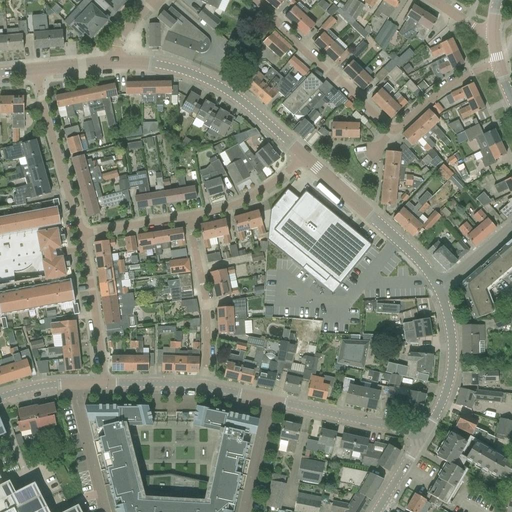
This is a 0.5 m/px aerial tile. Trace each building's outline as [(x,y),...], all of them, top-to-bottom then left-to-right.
[(94,0),(93,0),(84,0),(77,8),(83,15),(99,29),(100,28),(102,29),(106,24),(105,23),(107,21),(102,16),(101,16),(99,14),(103,9),(94,0)] [(93,0),(94,0),(103,9),(108,5),(115,12),(117,10),(119,11),(123,6),(122,5),(124,3),(120,0),(93,0)] [(217,9),(221,0),(195,0),(206,5),(205,8),(197,17),(213,30),(221,22),(213,15),(216,9),(217,9)] [(224,13),(228,0),(221,0),(217,10),(224,13)] [(285,0),(266,0),(265,1),(276,10),(285,0)] [(326,11),(330,4),(322,0),(321,0),(318,6),(326,11)] [(353,0),(348,0),(341,10),(346,14),(348,16),(357,2),(353,0)] [(380,0),(382,1),(383,0),(367,0),(365,4),(372,8),(377,0),(380,0)] [(378,19),(381,14),(388,19),(400,0),(383,0),(382,1),(373,16),(378,19)] [(284,17),(295,27),(304,17),(309,12),(304,8),(298,2),(294,7),(284,17)] [(348,16),(354,22),(364,7),(357,2),(348,16)] [(45,6),(47,17),(54,13),(47,5),(45,6)] [(326,13),(331,17),(338,9),(333,5),(326,13)] [(413,30),(414,31),(425,13),(413,6),(404,20),(406,22),(398,34),(407,40),(413,30)] [(159,21),(159,24),(149,24),(149,48),(152,48),(152,51),(152,52),(157,51),(157,48),(162,48),(161,51),(192,62),(196,52),(197,53),(199,54),(200,54),(202,54),(204,53),(206,52),(208,51),(209,50),(210,48),(210,46),(210,44),(209,42),(208,40),(207,38),(171,7),(165,14),(163,12),(157,19),(159,21)] [(345,15),(346,14),(341,10),(339,8),(339,9),(336,12),(342,18),(345,15)] [(252,13),(247,19),(251,23),(257,17),(252,13)] [(423,41),(437,21),(425,13),(414,31),(418,33),(416,37),(423,41)] [(99,29),(83,15),(75,23),(74,21),(69,27),(78,36),(84,30),(86,32),(85,33),(91,38),(92,36),(94,37),(99,33),(98,31),(99,29)] [(304,17),(295,27),(305,37),(315,26),(304,17)] [(336,22),(331,17),(321,28),(325,32),(326,33),(329,30),(336,22)] [(27,35),(26,21),(17,22),(18,29),(11,30),(12,37),(7,37),(8,51),(23,50),(22,36),(27,35)] [(374,41),(378,46),(392,25),(386,21),(374,41)] [(363,31),(354,22),(350,26),(364,39),(368,35),(363,31)] [(48,33),(49,48),(64,47),(62,32),(61,32),(60,25),(53,25),(54,32),(48,33)] [(383,51),(398,28),(392,25),(378,46),(383,51)] [(34,49),(49,48),(48,33),(47,26),(34,27),(35,34),(33,34),(34,49)] [(0,52),(8,51),(7,37),(3,37),(2,30),(0,30),(0,52)] [(262,43),(280,59),(288,51),(272,34),(262,43)] [(337,39),(332,34),(327,38),(323,34),(313,44),(324,54),(333,43),(337,39)] [(436,62),(457,52),(451,39),(429,50),(433,58),(444,53),(446,57),(436,62)] [(356,58),(367,46),(363,42),(351,53),(356,58)] [(324,54),(334,63),(344,53),(333,43),(324,54)] [(388,56),(382,51),(379,55),(384,60),(388,56)] [(463,65),(457,52),(436,62),(438,66),(437,67),(441,75),(463,65)] [(287,63),(293,69),(299,62),(293,57),(287,63)] [(299,62),(293,69),(303,77),(309,71),(299,62)] [(342,72),(352,81),(362,71),(352,62),(342,72)] [(408,64),(402,69),(407,75),(413,71),(408,64)] [(393,81),(402,73),(396,67),(388,74),(387,75),(393,81)] [(271,68),(263,77),(254,70),(241,84),(257,97),(269,84),(278,74),(271,68)] [(387,75),(388,74),(383,68),(374,76),(380,82),(387,75)] [(352,81),(363,91),(372,81),(362,71),(352,81)] [(278,93),(284,98),(294,88),(299,82),(289,73),(284,79),(278,74),(269,84),(278,93)] [(300,113),(304,117),(320,100),(324,96),(320,92),(318,90),(323,85),(311,74),(306,79),(304,77),(299,82),(294,88),(284,98),(286,100),(281,105),(293,116),(298,111),(300,113)] [(412,94),(417,99),(422,94),(417,89),(418,89),(410,80),(405,85),(412,94)] [(171,82),(156,83),(156,103),(156,104),(156,106),(157,106),(157,112),(163,112),(163,101),(165,101),(165,94),(171,94),(171,97),(177,96),(177,86),(171,87),(171,82)] [(423,82),(417,87),(422,93),(428,88),(423,82)] [(126,83),(125,83),(126,95),(141,95),(141,83),(126,83)] [(156,83),(141,83),(141,95),(141,102),(141,103),(156,103),(156,83)] [(266,106),(278,93),(269,84),(257,97),(266,106)] [(381,90),(371,99),(381,109),(391,99),(387,96),(393,90),(387,84),(381,90)] [(465,97),(467,102),(478,97),(472,84),(450,94),(454,102),(465,97)] [(102,99),(104,111),(108,127),(115,126),(109,98),(117,96),(115,85),(99,88),(102,100),(102,99)] [(87,102),(91,117),(97,141),(102,139),(96,112),(104,111),(102,99),(102,100),(99,88),(85,91),(87,103),(87,102)] [(70,94),(73,106),(82,104),(84,118),(91,117),(87,102),(87,103),(85,91),(70,94)] [(188,117),(194,121),(201,108),(196,105),(200,98),(191,93),(181,110),(189,115),(188,117)] [(74,117),(74,113),(73,106),(70,94),(55,97),(58,109),(65,107),(67,118),(74,117)] [(329,101),(324,96),(320,100),(325,103),(326,104),(329,101)] [(391,99),(381,109),(391,119),(407,103),(401,97),(395,103),(391,99)] [(484,109),(478,97),(467,102),(469,106),(458,111),(462,120),(484,109)] [(11,98),(0,98),(0,114),(12,114),(11,98)] [(24,98),(11,98),(12,114),(12,120),(12,129),(13,129),(19,129),(24,129),(24,98)] [(203,126),(208,129),(216,116),(210,113),(214,106),(205,101),(201,108),(194,121),(196,119),(204,123),(203,126)] [(344,106),(347,110),(352,105),(348,101),(344,106)] [(351,113),(355,108),(352,105),(347,110),(351,113)] [(223,137),(231,125),(225,121),(229,115),(220,109),(216,116),(208,129),(209,129),(210,127),(218,132),(217,134),(223,137)] [(311,126),(320,115),(314,110),(304,120),(303,119),(292,131),(303,140),(308,134),(309,135),(311,135),(314,132),(314,129),(313,129),(314,128),(311,126)] [(429,110),(423,116),(420,119),(433,133),(433,134),(440,141),(445,137),(435,125),(439,121),(429,110)] [(420,119),(411,127),(431,149),(435,145),(428,139),(433,134),(433,133),(420,119)] [(331,138),(345,139),(345,124),(332,124),(331,138)] [(359,125),(345,124),(345,139),(359,139),(359,125)] [(92,125),(83,127),(85,135),(94,132),(92,125)] [(453,128),(454,130),(456,135),(463,132),(460,125),(453,128)] [(481,151),(488,148),(500,143),(494,130),(483,135),(478,125),(475,126),(464,132),(468,140),(469,142),(475,139),(481,151)] [(78,127),(64,130),(65,137),(66,137),(80,133),(78,127)] [(125,138),(142,135),(141,127),(123,130),(125,138)] [(326,136),(328,131),(321,127),(318,133),(326,136)] [(425,154),(432,161),(437,156),(431,149),(411,127),(402,136),(412,147),(417,141),(427,152),(425,154)] [(244,133),(233,137),(238,145),(238,146),(243,142),(249,138),(245,132),(244,133)] [(95,140),(94,133),(86,135),(88,142),(95,140)] [(84,135),(66,140),(70,155),(82,152),(79,142),(85,140),(84,135)] [(450,143),(444,137),(440,141),(445,147),(450,143)] [(152,138),(146,139),(147,149),(154,148),(152,138)] [(12,147),(8,148),(10,155),(16,153),(24,151),(25,158),(39,154),(36,140),(22,144),(21,142),(19,142),(13,144),(12,144),(12,147)] [(495,160),(506,155),(500,143),(488,148),(481,151),(479,152),(482,158),(480,159),(484,168),(496,163),(495,160)] [(213,148),(216,154),(223,150),(220,144),(213,148)] [(238,145),(224,152),(231,165),(227,168),(235,184),(249,177),(247,174),(254,170),(254,171),(255,171),(244,154),(240,148),(238,146),(238,145)] [(249,151),(244,154),(255,171),(259,176),(262,173),(260,172),(266,167),(267,169),(269,168),(269,167),(279,159),(279,158),(278,158),(272,150),(269,146),(268,145),(256,155),(254,157),(249,151)] [(399,153),(388,152),(386,152),(385,165),(404,167),(406,167),(415,159),(403,145),(399,149),(399,153)] [(83,156),(72,159),(74,167),(75,170),(76,174),(99,167),(105,165),(123,160),(122,152),(116,153),(117,160),(115,160),(114,156),(100,160),(91,162),(91,159),(85,161),(83,156)] [(20,167),(15,168),(17,174),(18,174),(43,167),(39,154),(25,158),(27,165),(20,167)] [(432,161),(429,164),(434,169),(440,164),(442,162),(437,156),(432,161)] [(450,166),(457,161),(453,156),(446,161),(450,166)] [(206,189),(208,197),(224,192),(220,179),(219,180),(219,179),(227,176),(218,160),(213,163),(210,164),(215,173),(209,174),(210,175),(201,177),(205,190),(206,189)] [(397,180),(403,181),(403,175),(404,167),(385,165),(383,179),(397,180)] [(443,165),(436,172),(446,180),(452,173),(443,165)] [(18,174),(17,174),(19,180),(25,179),(27,186),(28,186),(47,180),(43,167),(18,174)] [(99,167),(76,174),(78,181),(79,184),(80,188),(91,185),(98,183),(110,180),(108,173),(101,175),(99,167)] [(127,177),(127,179),(129,189),(138,187),(139,196),(135,197),(137,209),(139,209),(139,210),(143,210),(143,208),(152,207),(150,195),(146,172),(135,173),(136,175),(127,177)] [(466,172),(460,175),(462,181),(469,178),(466,172)] [(449,180),(460,192),(465,187),(454,175),(449,180)] [(508,190),(510,194),(511,193),(511,177),(494,186),(498,194),(508,190)] [(154,186),(155,194),(150,195),(152,207),(167,204),(165,192),(164,192),(163,187),(162,181),(162,178),(156,179),(157,186),(154,186)] [(181,202),(196,199),(194,187),(186,189),(184,178),(177,179),(180,190),(181,202)] [(118,181),(119,190),(129,189),(127,179),(118,181)] [(383,179),(382,192),(396,193),(397,180),(383,179)] [(16,196),(13,196),(15,207),(25,205),(26,205),(25,199),(30,198),(30,199),(36,198),(50,194),(47,180),(28,186),(27,186),(23,187),(15,189),(16,196)] [(91,185),(80,188),(81,192),(82,196),(84,203),(95,199),(102,198),(98,183),(91,185)] [(167,204),(181,202),(180,190),(165,192),(167,204)] [(270,211),(267,240),(302,270),(305,266),(326,282),(330,277),(339,285),(371,246),(305,192),(299,199),(287,190),(270,211)] [(95,199),(84,203),(85,206),(86,210),(88,217),(99,214),(97,207),(103,206),(104,208),(124,203),(122,192),(102,198),(95,199)] [(395,207),(396,193),(382,192),(380,205),(395,207)] [(417,202),(418,204),(415,208),(408,202),(393,219),(403,228),(418,212),(422,207),(431,197),(426,192),(417,202)] [(483,193),(475,199),(482,207),(488,204),(491,203),(483,193)] [(511,193),(510,194),(511,197),(511,198),(507,201),(510,203),(499,212),(506,220),(511,214),(511,193)] [(400,199),(404,203),(409,197),(404,194),(400,199)] [(494,210),(488,204),(482,207),(488,214),(494,210)] [(56,210),(56,207),(54,207),(54,210),(42,212),(45,226),(60,223),(59,217),(61,216),(60,210),(58,211),(57,209),(56,210)] [(403,228),(413,238),(422,227),(427,232),(441,217),(435,212),(422,226),(416,222),(422,216),(421,215),(426,210),(422,207),(418,212),(403,228)] [(481,225),(477,228),(485,238),(496,229),(480,210),(473,216),(481,225)] [(246,215),(250,230),(257,228),(260,236),(265,234),(258,211),(246,215)] [(42,212),(28,215),(30,229),(45,226),(42,212)] [(15,231),(30,229),(28,215),(13,218),(15,231)] [(250,230),(246,215),(233,218),(240,241),(245,240),(243,232),(250,230)] [(456,225),(449,217),(444,221),(452,229),(456,225)] [(0,233),(0,234),(15,231),(13,218),(0,219),(0,233)] [(225,220),(213,223),(216,238),(223,237),(225,245),(230,244),(225,220)] [(208,240),(216,238),(213,223),(200,226),(205,249),(210,248),(208,240)] [(475,247),(485,238),(477,228),(473,231),(466,223),(459,229),(475,247)] [(65,242),(65,239),(64,235),(58,237),(57,229),(37,233),(41,255),(55,253),(54,250),(61,249),(60,243),(65,242)] [(179,247),(185,246),(184,240),(182,229),(167,231),(169,243),(178,241),(179,247)] [(170,249),(169,243),(167,231),(152,234),(154,245),(156,256),(158,256),(162,255),(161,250),(170,249)] [(154,245),(152,234),(137,236),(139,248),(140,254),(146,253),(145,247),(154,245)] [(135,237),(124,238),(126,253),(137,251),(135,237)] [(438,241),(427,251),(446,271),(457,262),(469,251),(460,240),(454,246),(458,251),(452,256),(438,241)] [(511,240),(510,242),(508,243),(502,249),(501,250),(503,252),(494,260),(492,257),(491,258),(484,264),(482,265),(483,265),(476,271),(475,271),(477,274),(468,282),(466,279),(465,280),(461,284),(460,285),(460,286),(464,294),(463,294),(464,295),(467,303),(467,305),(468,305),(471,313),(470,313),(471,314),(474,313),(476,319),(493,313),(484,291),(511,267),(511,240)] [(108,241),(94,243),(94,244),(95,249),(96,257),(110,255),(109,248),(115,247),(114,241),(108,241)] [(239,257),(236,246),(229,247),(231,259),(239,257)] [(172,259),(187,256),(186,250),(170,252),(172,259)] [(70,269),(70,266),(69,262),(63,263),(62,258),(56,259),(55,253),(41,255),(46,281),(66,277),(65,270),(70,269)] [(208,264),(221,261),(219,253),(206,256),(208,264)] [(263,253),(251,255),(252,263),(264,261),(263,253)] [(110,255),(96,257),(97,265),(98,271),(112,269),(124,267),(123,261),(117,262),(111,262),(110,255)] [(190,273),(188,260),(176,261),(178,274),(190,273)] [(112,269),(98,271),(98,277),(99,284),(114,282),(121,282),(124,281),(123,274),(125,273),(124,267),(112,269)] [(210,273),(213,286),(228,283),(226,275),(235,274),(233,268),(210,273)] [(71,282),(56,285),(60,305),(72,302),(72,305),(74,305),(74,302),(74,299),(76,298),(75,293),(73,293),(71,282)] [(114,282),(99,284),(100,292),(101,298),(128,294),(127,288),(122,289),(121,282),(114,282)] [(230,290),(228,283),(213,286),(215,299),(239,294),(238,288),(230,290)] [(56,285),(40,287),(44,307),(60,305),(56,285)] [(40,287),(24,291),(27,311),(44,307),(40,287)] [(261,287),(253,288),(255,297),(263,295),(261,287)] [(24,291),(10,293),(14,313),(27,311),(24,291)] [(0,315),(14,313),(10,293),(0,295),(0,315)] [(128,294),(101,298),(102,304),(103,312),(133,308),(133,307),(134,307),(134,302),(133,293),(128,294)] [(377,304),(376,313),(398,315),(399,306),(377,304)] [(217,309),(218,322),(244,320),(246,320),(245,307),(217,309)] [(133,308),(103,312),(104,319),(105,325),(108,325),(109,331),(118,330),(120,330),(122,329),(129,328),(129,327),(137,326),(136,316),(132,317),(133,308)] [(511,312),(493,319),(497,329),(511,323),(511,312)] [(5,318),(1,319),(2,329),(6,329),(12,328),(12,323),(6,323),(5,318)] [(48,319),(44,320),(44,321),(45,325),(45,329),(52,329),(53,336),(61,335),(77,333),(75,321),(56,323),(55,318),(48,319)] [(200,319),(188,321),(188,328),(200,328),(200,319)] [(245,336),(244,320),(218,322),(218,335),(233,334),(233,336),(245,336)] [(431,337),(428,320),(413,322),(413,323),(403,324),(404,332),(406,343),(417,343),(417,339),(431,337)] [(462,354),(463,354),(477,354),(478,354),(478,353),(484,354),(484,341),(484,338),(484,326),(478,326),(461,327),(462,354)] [(61,335),(53,336),(54,348),(62,347),(78,346),(77,333),(61,335)] [(375,342),(385,342),(386,333),(375,333),(375,342)] [(256,347),(263,348),(264,341),(248,337),(246,345),(250,345),(256,347)] [(341,340),(336,364),(337,364),(345,366),(364,369),(370,342),(361,341),(354,341),(341,340)] [(38,341),(30,343),(32,351),(36,350),(40,349),(38,341)] [(284,362),(285,358),(288,343),(280,341),(277,357),(276,361),(284,362)] [(136,357),(136,372),(138,372),(140,372),(148,372),(148,367),(154,367),(153,357),(154,354),(148,354),(148,349),(143,349),(143,342),(142,342),(137,342),(136,342),(136,349),(136,357)] [(174,372),(176,372),(186,373),(187,358),(187,352),(179,352),(179,349),(180,349),(180,342),(180,343),(175,342),(175,349),(174,357),(174,372)] [(403,343),(389,342),(388,350),(402,351),(403,343)] [(198,373),(200,343),(195,343),(194,350),(192,350),(192,358),(187,358),(186,373),(198,373)] [(245,351),(246,346),(237,343),(236,349),(245,351)] [(293,359),(296,344),(288,343),(285,358),(293,359)] [(54,348),(47,349),(48,354),(54,353),(55,355),(63,354),(64,360),(80,358),(78,346),(62,347),(54,348)] [(243,360),(238,381),(251,384),(255,370),(256,363),(261,365),(262,360),(263,355),(264,348),(263,348),(256,347),(255,353),(253,362),(243,360)] [(17,348),(10,349),(13,357),(15,364),(20,379),(22,378),(24,378),(32,375),(30,370),(34,369),(31,359),(28,350),(19,353),(17,348)] [(161,372),(172,372),(174,372),(174,357),(162,357),(163,351),(157,351),(156,365),(162,366),(161,372)] [(230,354),(229,357),(228,363),(227,363),(224,378),(238,381),(243,360),(245,352),(240,351),(239,356),(230,354)] [(397,365),(395,375),(426,383),(429,373),(430,374),(432,356),(418,354),(418,355),(408,354),(407,361),(407,367),(397,365)] [(315,375),(318,359),(314,358),(306,356),(302,373),(301,379),(309,381),(311,374),(315,375)] [(13,357),(1,361),(3,367),(8,383),(15,380),(17,380),(20,379),(15,364),(13,357)] [(111,370),(111,372),(124,372),(124,357),(111,357),(111,370)] [(124,357),(124,372),(132,372),(134,372),(136,372),(136,357),(124,357)] [(80,358),(64,360),(65,372),(77,371),(79,370),(81,370),(80,358)] [(277,363),(276,363),(262,360),(261,365),(256,385),(272,389),(275,375),(274,375),(277,363)] [(49,374),(47,361),(35,362),(39,374),(49,374)] [(283,391),(298,394),(301,379),(302,373),(288,370),(283,391)] [(463,385),(463,387),(478,386),(477,380),(484,379),(484,382),(498,382),(498,372),(463,373),(463,379),(462,381),(462,383),(463,385)] [(391,375),(390,381),(389,384),(399,386),(401,378),(391,375)] [(308,396),(325,400),(328,386),(321,385),(323,380),(312,377),(311,383),(308,396)] [(345,404),(355,407),(359,387),(353,386),(354,380),(344,378),(342,391),(347,392),(345,404)] [(355,407),(365,409),(370,390),(363,388),(364,383),(360,382),(359,387),(355,407)] [(365,409),(376,411),(379,395),(384,396),(386,387),(377,385),(376,391),(370,390),(365,409)] [(395,389),(394,388),(389,387),(386,397),(393,399),(395,389)] [(460,389),(456,405),(471,410),(474,400),(475,400),(501,403),(502,393),(475,391),(475,393),(460,389)] [(425,395),(412,392),(410,392),(408,397),(398,395),(397,402),(392,401),(391,409),(421,416),(421,415),(423,409),(423,408),(424,404),(424,403),(425,396),(426,395),(425,395)] [(39,436),(38,430),(56,426),(54,417),(57,416),(54,404),(34,408),(34,407),(17,410),(19,419),(17,420),(20,432),(30,430),(32,438),(39,436)] [(238,511),(259,420),(237,415),(196,406),(195,413),(149,413),(148,406),(84,406),(110,511),(238,511)] [(457,424),(455,428),(493,445),(495,439),(485,434),(485,433),(474,428),(477,422),(461,415),(460,417),(458,417),(457,420),(458,422),(457,424)] [(80,511),(78,506),(66,511),(45,511),(44,509),(46,508),(34,484),(31,486),(31,485),(30,486),(31,486),(21,491),(21,490),(21,491),(15,494),(9,482),(0,486),(0,479),(1,479),(0,477),(0,436),(6,434),(0,419),(0,511),(80,511)] [(511,421),(499,419),(495,434),(496,434),(510,438),(511,430),(511,421)] [(285,423),(284,423),(283,423),(278,445),(288,447),(286,452),(294,454),(297,442),(300,426),(291,425),(292,424),(286,422),(285,423)] [(305,451),(304,457),(308,458),(310,452),(317,453),(317,451),(331,454),(335,437),(336,433),(321,430),(318,442),(307,440),(305,451)] [(443,470),(429,495),(432,496),(436,499),(445,504),(458,482),(459,480),(463,473),(463,472),(460,470),(459,471),(455,468),(456,467),(455,467),(454,468),(452,467),(454,464),(455,463),(467,443),(465,442),(468,438),(453,430),(436,457),(447,463),(447,464),(443,470)] [(18,445),(19,446),(22,447),(25,446),(20,434),(15,436),(18,445)] [(331,454),(331,457),(336,458),(342,459),(344,450),(352,452),(355,438),(343,435),(342,439),(335,437),(331,454)] [(355,438),(352,452),(359,453),(361,462),(363,462),(362,464),(369,465),(372,452),(374,445),(367,444),(368,440),(355,438)] [(372,452),(369,465),(376,467),(377,465),(388,472),(400,452),(397,451),(393,448),(388,445),(388,446),(382,455),(377,454),(380,444),(374,442),(374,445),(372,452)] [(511,482),(511,460),(507,458),(506,461),(475,443),(466,458),(462,456),(458,462),(463,465),(467,459),(497,477),(499,475),(511,482)] [(301,461),(297,480),(320,484),(323,465),(307,462),(308,458),(304,457),(302,457),(301,461)] [(63,467),(54,471),(61,485),(62,487),(71,483),(71,481),(63,467)] [(343,468),(340,484),(354,486),(360,487),(357,492),(371,501),(383,481),(383,480),(368,473),(343,468)] [(279,510),(280,505),(284,484),(271,481),(265,507),(279,510)] [(333,502),(331,511),(334,511),(364,511),(371,501),(357,492),(349,505),(333,502)] [(408,511),(426,511),(431,504),(425,501),(426,500),(415,494),(405,510),(408,511)] [(293,511),(318,511),(321,501),(297,497),(293,511)]
